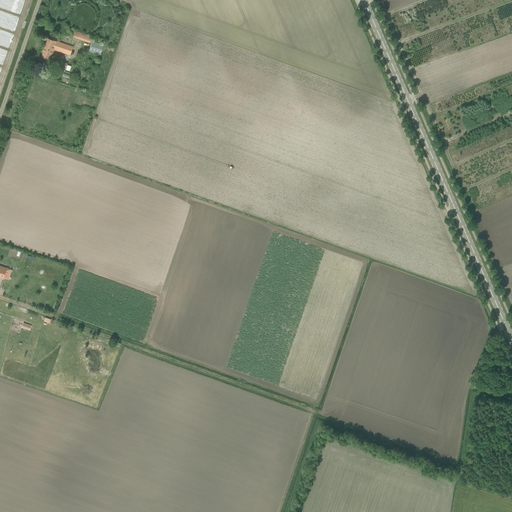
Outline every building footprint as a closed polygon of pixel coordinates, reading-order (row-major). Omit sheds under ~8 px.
[(90,43),(92,37),(73,31),(71,36),(90,43)] [(70,55),(73,47),(56,42),(56,41),(47,38),(41,57),(49,59),(50,55),(51,56),(54,49),(70,55)] [(100,55),(103,45),(92,41),(89,51),(100,55)] [(64,71),(66,62),(59,60),(57,69),(64,71)] [(0,276),(8,279),(11,270),(0,266),(0,276)]
